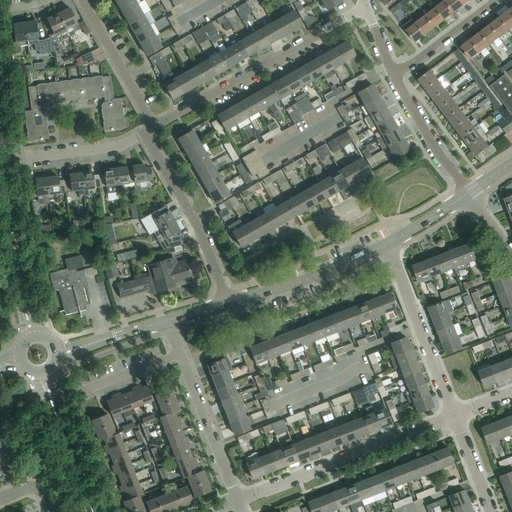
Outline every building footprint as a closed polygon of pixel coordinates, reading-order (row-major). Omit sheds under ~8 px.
[(122,12),(136,4),(133,0),(118,0),(116,1),(122,12)] [(255,0),(250,0),(246,3),(249,8),(257,3),(255,0)] [(341,2),(339,0),(321,0),(326,7),(325,8),(327,10),(341,2)] [(454,13),(444,0),(435,8),(444,20),(454,13)] [(454,13),(463,5),(459,0),(444,0),(454,13)] [(173,9),(168,1),(162,4),(167,12),(173,9)] [(293,4),(298,12),(303,9),(298,1),(293,4)] [(243,11),(249,8),(246,3),(235,9),(238,15),(241,19),(246,16),(243,11)] [(393,14),(403,6),(400,3),(390,10),(393,14)] [(142,15),(136,4),(122,12),(129,23),(142,15)] [(59,13),(57,14),(69,37),(75,34),(74,32),(79,30),(69,8),(64,11),(63,9),(59,11),(59,13)] [(434,28),(444,20),(435,8),(425,15),(434,28)] [(308,17),(303,9),(298,12),(303,21),(308,17)] [(232,10),(224,15),(227,20),(236,16),(232,10)] [(511,26),(511,13),(509,10),(499,17),(509,29),(511,26)] [(294,11),(292,12),(283,17),(291,31),(300,26),(302,25),(294,11)] [(69,37),(57,14),(55,13),(52,15),(51,17),(47,19),(53,33),(48,36),(49,38),(54,52),(56,58),(63,56),(58,42),(69,37)] [(135,34),(148,26),(142,15),(129,23),(135,34)] [(167,18),(172,27),(178,24),(173,15),(167,18)] [(227,21),(227,20),(224,15),(216,20),(221,30),(229,25),(227,21)] [(425,35),(434,28),(425,15),(415,23),(425,35)] [(291,31),(283,17),(272,24),(280,37),(291,31)] [(509,29),(499,17),(489,25),(499,37),(509,29)] [(35,21),(24,23),(27,45),(34,44),(35,51),(38,51),(44,50),(45,53),(54,52),(49,38),(44,40),(38,41),(35,21)] [(27,45),(24,23),(13,25),(16,43),(10,43),(12,55),(21,53),(20,46),(27,45)] [(211,23),(203,27),(206,33),(209,38),(217,33),(211,23)] [(415,42),(425,35),(415,23),(405,30),(415,42)] [(182,32),(178,24),(172,27),(177,35),(182,32)] [(280,37),(272,24),(261,30),(269,43),(280,37)] [(499,37),(489,25),(480,32),(489,44),(499,37)] [(141,44),(154,37),(148,26),(135,34),(141,44)] [(206,33),(203,27),(194,32),(197,38),(206,33)] [(269,43),(261,30),(250,36),(258,50),(269,43)] [(489,44),(480,32),(470,39),(479,52),(489,44)] [(189,35),(181,40),(188,53),(189,52),(185,45),(193,40),(189,35)] [(258,50),(250,36),(240,42),(248,56),(258,50)] [(161,48),(159,45),(154,37),(141,44),(146,53),(145,53),(147,56),(161,48)] [(479,52),(470,39),(460,47),(469,59),(479,52)] [(180,47),(184,55),(188,53),(181,40),(173,44),(176,50),(180,47)] [(248,56),(240,42),(229,48),(237,62),(248,56)] [(347,42),(344,43),(336,48),(344,62),(352,57),(355,56),(347,42)] [(168,47),(159,52),(163,57),(171,53),(168,47)] [(237,62),(229,48),(218,54),(226,68),(237,62)] [(344,62),(336,48),(325,54),(333,68),(344,62)] [(454,52),(461,62),(465,59),(458,49),(454,52)] [(91,51),(79,58),(82,65),(97,63),(91,51)] [(164,61),(163,57),(159,52),(148,58),(153,67),(164,61)] [(226,68),(218,54),(207,61),(215,74),(226,68)] [(333,68),(325,54),(314,60),(322,74),(333,68)] [(461,62),(468,71),(472,68),(465,59),(461,62)] [(322,74),(314,60),(303,67),(311,80),(322,74)] [(215,74),(207,61),(197,67),(204,80),(215,74)] [(501,73),(507,68),(505,65),(499,69),(501,73)] [(194,87),(204,80),(197,67),(186,73),(194,87)] [(311,80),(303,67),(293,73),(300,86),(311,80)] [(472,68),(468,71),(476,81),(480,78),(472,68)] [(425,89),(438,80),(430,70),(418,79),(421,83),(426,88),(425,89)] [(183,93),(175,79),(172,73),(161,79),(167,90),(166,91),(167,93),(168,92),(172,99),(175,98),(183,93)] [(194,87),(186,73),(175,79),(183,93),(194,87)] [(300,86),(293,73),(282,79),(290,93),(300,86)] [(364,73),(353,79),(356,84),(365,79),(367,78),(364,73)] [(511,83),(505,74),(489,86),(506,108),(511,115),(511,114),(511,83)] [(494,78),(491,75),(485,80),(488,83),(494,78)] [(102,76),(91,78),(93,98),(99,97),(100,96),(103,95),(104,99),(108,98),(110,96),(108,80),(111,80),(110,76),(102,77),(102,76)] [(93,98),(91,78),(80,79),(82,99),(83,99),(83,98),(86,98),(87,99),(93,98)] [(476,81),(483,91),(487,88),(480,78),(476,81)] [(82,99),(80,79),(69,81),(72,101),(78,100),(79,99),(82,98),(82,99)] [(290,93),(282,79),(271,85),(279,99),(290,93)] [(356,84),(353,79),(345,84),(348,89),(356,84)] [(445,89),(438,80),(425,89),(428,93),(429,92),(433,98),(432,98),(433,99),(445,89)] [(72,101),(69,81),(58,82),(61,102),(61,101),(64,100),(65,102),(72,101)] [(61,102),(58,82),(47,84),(50,104),(56,103),(57,101),(60,101),(60,102),(61,102)] [(50,104),(47,84),(36,85),(36,86),(28,87),(28,91),(31,91),(33,106),(36,108),(40,108),(39,104),(42,103),(44,104),(50,104)] [(279,99),(271,85),(260,91),(268,105),(272,112),(278,109),(274,102),(279,99)] [(329,87),(332,91),(335,96),(343,92),(340,86),(336,89),(333,85),(329,87)] [(373,87),(372,85),(358,93),(359,95),(364,104),(378,96),(373,87)] [(440,108),(452,99),(448,94),(454,90),(450,85),(445,89),(433,99),(436,102),(440,108)] [(483,91),(490,100),(494,97),(487,88),(483,91)] [(268,105),(260,91),(250,98),(257,111),(268,105)] [(335,96),(332,91),(323,96),(326,101),(335,96)] [(384,107),(378,96),(364,104),(370,114),(384,107)] [(313,109),(310,103),(306,97),(296,103),(299,109),(303,115),(305,114),(313,109)] [(501,107),(494,97),(490,100),(497,110),(501,107)] [(102,114),(102,116),(122,113),(120,98),(112,100),(110,102),(103,103),(101,106),(101,110),(103,109),(103,112),(102,114)] [(257,111),(250,98),(239,104),(247,117),(257,111)] [(319,99),(310,103),(313,109),(322,104),(319,99)] [(447,118),(459,108),(452,99),(440,108),(443,112),(447,117),(447,118)] [(247,117),(239,104),(228,110),(236,123),(247,117)] [(336,108),(341,117),(347,114),(351,111),(347,105),(343,107),(342,105),(336,108)] [(384,107),(370,114),(364,118),(370,129),(376,125),(390,117),(384,107)] [(504,110),(501,107),(497,110),(505,120),(508,118),(511,115),(506,108),(504,110)] [(454,127),(467,118),(459,108),(447,118),(450,122),(450,121),(455,127),(454,127)] [(300,116),(303,115),(299,109),(288,115),(294,125),(302,120),(300,116)] [(24,112),(26,127),(46,124),(46,121),(44,120),(44,117),(45,117),(45,113),(42,111),(35,112),(33,110),(24,112)] [(236,123),(228,110),(220,115),(220,114),(217,116),(225,130),(228,128),(227,128),(236,123)] [(124,128),(122,113),(102,116),(104,126),(105,127),(105,130),(104,130),(104,131),(124,128)] [(352,122),(347,114),(341,117),(346,125),(352,122)] [(396,128),(390,117),(376,125),(382,136),(396,128)] [(474,128),(474,127),(467,118),(454,127),(457,131),(458,131),(462,136),(461,137),(462,137),(474,128)] [(511,129),(511,123),(508,118),(505,120),(503,121),(510,131),(511,129)] [(211,123),(215,132),(221,129),(216,120),(211,123)] [(499,124),(506,134),(510,131),(503,121),(499,124)] [(270,131),(269,132),(272,137),(281,132),(275,122),(267,126),(270,131)] [(47,134),(46,124),(26,127),(28,142),(48,139),(48,138),(47,138),(47,135),(47,134)] [(469,146),(481,137),(485,134),(478,124),(474,127),(474,128),(462,137),(464,141),(465,140),(469,146)] [(346,131),(351,140),(356,137),(352,128),(346,131)] [(402,139),(396,128),(382,136),(376,140),(382,151),(389,147),(402,139)] [(226,137),(221,129),(215,132),(220,140),(226,137)] [(198,142),(193,133),(192,131),(178,139),(179,141),(184,150),(198,142)] [(272,137),(269,132),(261,136),(264,142),(272,137)] [(335,138),(338,144),(340,147),(338,143),(347,139),(344,133),(335,138)] [(361,145),(356,137),(351,140),(356,148),(361,145)] [(488,147),(481,137),(469,146),(472,150),(476,155),(476,156),(480,153),(485,159),(497,151),(492,144),(488,147)] [(341,148),(340,147),(338,144),(335,138),(327,143),(332,153),(341,148)] [(256,139),(248,144),(251,150),(259,145),(256,139)] [(407,147),(402,139),(389,147),(393,155),(395,158),(409,150),(407,147)] [(204,152),(198,142),(184,150),(191,160),(204,152)] [(223,145),(228,153),(233,150),(228,142),(223,145)] [(251,150),(248,144),(239,149),(243,154),(251,150)] [(325,144),(314,150),(317,156),(319,160),(330,154),(325,144)] [(361,151),(366,160),(371,157),(366,148),(361,151)] [(238,159),(233,150),(228,153),(233,162),(238,159)] [(259,179),(269,173),(255,150),(241,158),(252,176),(256,174),(259,179)] [(317,156),(314,150),(305,155),(308,161),(317,156)] [(210,163),(204,152),(191,160),(197,171),(210,163)] [(376,165),(371,157),(366,160),(371,168),(376,165)] [(301,158),(292,163),(295,168),(304,163),(301,158)] [(362,158),(359,159),(359,160),(351,164),(359,178),(367,174),(370,172),(362,158)] [(203,182),(217,174),(210,163),(197,171),(203,182)] [(235,166),(240,175),(246,172),(241,163),(235,166)] [(295,168),(292,163),(284,168),(287,173),(295,168)] [(348,185),(359,178),(351,164),(340,171),(348,185)] [(132,165),(133,170),(134,183),(135,186),(136,196),(141,195),(139,182),(152,180),(150,168),(145,168),(144,168),(144,165),(133,166),(133,165),(132,165)] [(134,183),(133,170),(127,171),(126,167),(115,168),(118,189),(122,188),(122,184),(134,183)] [(348,185),(340,171),(338,167),(327,173),(329,177),(337,191),(341,188),(342,190),(348,187),(347,185),(348,185)] [(118,189),(115,168),(114,168),(115,168),(103,170),(104,174),(98,175),(100,187),(106,187),(107,194),(118,192),(118,189)] [(279,170),(271,175),(274,180),(282,176),(279,170)] [(83,196),(80,172),(80,173),(69,175),(70,179),(64,180),(65,192),(78,190),(79,196),(83,196)] [(100,187),(98,175),(92,176),(92,172),(81,173),(81,172),(80,172),(83,196),(88,195),(88,189),(100,187)] [(251,180),(246,172),(240,175),(245,183),(251,180)] [(209,193),(223,185),(217,174),(203,182),(209,193)] [(274,180),(271,175),(262,180),(265,185),(274,180)] [(65,192),(64,180),(58,180),(57,176),(46,178),(46,177),(49,198),(53,197),(53,194),(65,192)] [(49,198),(46,177),(46,178),(35,179),(35,183),(29,184),(31,197),(43,195),(44,204),(49,203),(49,198)] [(337,191),(329,177),(318,183),(326,197),(337,191)] [(258,183),(249,187),(252,193),(261,188),(258,183)] [(326,197),(318,183),(308,189),(316,203),(326,197)] [(229,195),(228,193),(223,185),(209,193),(214,201),(215,203),(229,195)] [(252,193),(249,187),(241,192),(244,198),(252,193)] [(316,203),(308,189),(297,196),(305,209),(316,203)] [(305,209),(297,196),(286,202),(294,215),(305,209)] [(233,197),(228,200),(233,208),(238,205),(233,197)] [(233,208),(228,200),(222,203),(225,208),(227,211),(233,208)] [(294,215),(286,202),(276,208),(283,222),(294,215)] [(154,227),(156,230),(156,231),(174,220),(168,211),(167,211),(164,206),(142,219),(149,230),(154,227)] [(283,222),(276,208),(265,214),(273,228),(283,222)] [(262,234),(273,228),(265,214),(254,220),(262,234)] [(175,220),(174,220),(156,231),(156,230),(153,232),(163,250),(169,248),(171,252),(179,250),(177,246),(184,244),(179,237),(182,235),(179,231),(180,231),(174,221),(175,220)] [(251,240),(262,234),(254,220),(243,227),(251,240)] [(50,225),(35,227),(36,234),(51,232),(50,225)] [(243,245),(251,240),(243,227),(235,231),(232,233),(240,247),(243,245)] [(471,243),(460,248),(465,263),(477,258),(471,243)] [(465,263),(460,248),(448,252),(454,267),(465,263)] [(454,267),(448,252),(436,257),(442,272),(454,267)] [(83,288),(87,287),(88,286),(84,270),(76,272),(75,269),(83,267),(80,255),(65,260),(67,269),(49,274),(53,291),(58,290),(65,315),(86,310),(85,305),(88,304),(83,288)] [(442,272),(436,257),(425,262),(430,277),(442,272)] [(148,265),(151,274),(156,292),(158,291),(157,291),(166,288),(167,289),(173,287),(172,284),(177,283),(178,285),(192,281),(192,280),(192,279),(186,261),(174,265),(172,258),(148,265)] [(430,277),(425,262),(413,266),(419,281),(430,277)] [(105,270),(107,279),(118,276),(115,263),(104,265),(105,270)] [(149,290),(150,294),(157,295),(156,292),(151,274),(116,285),(120,299),(149,290)] [(494,282),(498,294),(511,288),(511,283),(509,276),(494,282)] [(481,277),(472,281),(475,286),(483,283),(481,277)] [(426,298),(428,304),(440,300),(436,289),(433,281),(427,283),(432,296),(426,298)] [(475,286),(472,281),(463,284),(465,290),(475,286)] [(458,286),(449,290),(451,295),(460,292),(458,286)] [(511,301),(511,288),(498,294),(503,305),(511,301)] [(451,295),(449,290),(440,293),(442,299),(451,295)] [(471,294),(475,303),(480,301),(477,292),(471,294)] [(388,294),(377,298),(383,313),(394,309),(388,294)] [(463,297),(467,306),(472,304),(469,295),(463,297)] [(383,313),(377,298),(365,303),(371,318),(383,313)] [(429,307),(433,319),(448,313),(454,311),(449,299),(429,307)] [(484,310),(480,301),(475,303),(478,312),(484,310)] [(511,315),(511,301),(503,305),(508,317),(511,315)] [(371,318),(365,303),(354,307),(360,322),(371,318)] [(475,313),(472,304),(467,306),(470,315),(475,313)] [(360,322),(354,307),(342,312),(348,327),(360,322)] [(348,327),(342,312),(331,316),(337,331),(348,327)] [(453,325),(448,313),(433,319),(438,331),(453,325)] [(480,317),(484,326),(490,324),(486,315),(480,317)] [(338,335),(337,331),(331,316),(319,321),(325,336),(326,340),(338,335)] [(472,320),(476,330),(481,327),(477,318),(472,320)] [(325,336),(319,321),(307,325),(313,341),(325,336)] [(458,323),(453,325),(438,331),(442,343),(457,337),(463,335),(458,323)] [(400,324),(389,328),(391,334),(403,330),(400,324)] [(493,333),(490,324),(484,326),(487,335),(493,333)] [(313,341),(307,325),(296,330),(302,345),(313,341)] [(484,336),(481,327),(476,330),(479,338),(484,336)] [(391,334),(389,328),(380,332),(383,337),(391,334)] [(302,345),(296,330),(284,334),(290,350),(302,345)] [(290,350),(284,334),(273,339),(279,354),(290,350)] [(375,334),(366,337),(366,338),(368,343),(378,339),(375,334)] [(507,340),(505,334),(496,338),(498,344),(507,340)] [(368,343),(366,338),(366,337),(357,341),(360,347),(368,343)] [(390,343),(395,355),(410,349),(405,337),(390,343)] [(462,348),(457,337),(442,343),(447,354),(462,348)] [(279,354),(273,339),(261,343),(261,344),(267,359),(279,354)] [(491,340),(482,344),(484,349),(493,346),(491,340)] [(352,343),(343,346),(343,347),(345,352),(354,348),(352,343)] [(267,359),(261,344),(257,345),(256,344),(251,346),(251,348),(249,348),(255,363),(267,359)] [(484,349),(482,344),(470,348),(472,354),(484,349)] [(345,352),(343,347),(343,346),(333,350),(335,356),(345,352)] [(415,360),(410,349),(395,355),(389,357),(394,369),(400,366),(415,360)] [(242,355),(245,364),(251,362),(247,352),(242,355)] [(367,355),(371,364),(377,362),(373,353),(367,355)] [(298,357),(294,359),(299,372),(301,377),(310,374),(308,368),(303,370),(298,357)] [(511,375),(511,358),(502,362),(508,377),(511,375)] [(207,365),(212,377),(227,371),(222,359),(207,365)] [(331,359),(322,363),(324,368),(333,365),(331,359)] [(419,372),(415,360),(400,366),(404,378),(419,372)] [(255,370),(251,362),(245,364),(249,373),(255,370)] [(380,371),(377,362),(371,364),(374,373),(380,371)] [(508,377),(502,362),(491,367),(497,382),(508,377)] [(324,368),(322,363),(313,366),(315,372),(324,368)] [(497,382),(491,367),(479,372),(485,387),(497,382)] [(231,383),(227,371),(212,377),(217,389),(231,383)] [(292,381),(301,377),(299,372),(290,375),(292,381)] [(424,383),(419,372),(404,378),(408,389),(424,383)] [(254,376),(258,385),(263,383),(262,380),(260,374),(254,376)] [(278,386),(276,381),(276,380),(276,381),(273,375),(262,380),(263,383),(266,391),(278,386)] [(276,380),(276,381),(278,386),(287,383),(285,377),(276,380)] [(377,389),(391,383),(390,378),(381,382),(379,377),(374,380),(375,383),(377,389)] [(236,394),(231,383),(217,389),(221,400),(236,394)] [(268,395),(266,391),(263,383),(258,385),(261,393),(254,396),(255,400),(268,395)] [(379,392),(377,389),(375,383),(363,387),(365,393),(366,393),(367,397),(379,392)] [(383,386),(391,383),(377,389),(379,392),(381,398),(386,395),(383,386)] [(424,383),(408,389),(404,391),(408,403),(413,401),(428,395),(424,383)] [(140,385),(136,387),(142,404),(153,400),(147,385),(141,388),(140,385)] [(142,404),(136,387),(131,388),(132,391),(126,393),(132,408),(142,404)] [(360,395),(365,393),(363,387),(352,392),(356,404),(362,401),(360,395)] [(155,395),(157,400),(160,399),(161,402),(158,403),(160,408),(163,407),(164,410),(161,411),(163,415),(163,416),(174,411),(174,412),(179,410),(176,403),(175,403),(172,396),(173,395),(171,389),(155,395)] [(132,408),(126,393),(121,396),(120,393),(115,395),(122,412),(132,408)] [(349,393),(340,396),(342,402),(351,399),(349,393)] [(236,394),(221,400),(225,412),(240,406),(236,394)] [(122,412),(115,395),(111,396),(112,399),(106,401),(112,416),(122,412)] [(428,395),(413,401),(418,413),(433,407),(428,395)] [(342,402),(340,396),(331,400),(333,406),(342,402)] [(260,400),(263,410),(269,407),(265,398),(260,400)] [(389,411),(395,408),(391,399),(385,402),(389,411)] [(326,402),(317,406),(319,411),(328,408),(326,402)] [(245,417),(240,406),(225,412),(230,423),(245,417)] [(319,411),(317,406),(308,409),(310,415),(319,411)] [(272,416),(269,407),(263,410),(267,418),(272,416)] [(379,428),(373,413),(371,407),(366,409),(369,415),(362,418),(368,433),(379,428)] [(399,407),(395,408),(389,411),(393,422),(399,420),(396,413),(401,411),(399,407)] [(328,408),(319,411),(322,417),(331,414),(328,408)] [(385,409),(373,413),(379,428),(391,424),(385,409)] [(176,417),(174,412),(174,411),(163,416),(163,415),(159,417),(163,427),(181,420),(179,416),(176,417)] [(303,411),(294,415),(296,420),(305,417),(303,411)] [(109,428),(112,427),(110,422),(107,423),(106,420),(109,419),(107,414),(91,420),(93,427),(95,426),(98,434),(96,434),(99,441),(104,439),(115,434),(113,430),(110,431),(109,428)] [(296,420),(294,415),(285,418),(287,424),(296,420)] [(250,429),(245,417),(230,423),(235,435),(250,429)] [(368,433),(362,418),(350,422),(356,437),(368,433)] [(280,420),(271,424),(273,429),(276,436),(287,431),(282,419),(280,420)] [(511,434),(506,419),(494,423),(500,438),(511,434)] [(182,425),(181,420),(163,427),(167,437),(182,432),(180,426),(182,425)] [(356,437),(350,422),(339,427),(344,442),(356,437)] [(500,438),(494,423),(482,428),(488,443),(500,438)] [(276,436),(273,429),(271,424),(262,427),(264,433),(269,431),(270,433),(274,432),(275,436),(276,436)] [(344,442),(339,427),(327,431),(333,446),(344,442)] [(257,429),(248,433),(250,439),(259,435),(257,429)] [(333,446),(327,431),(316,436),(321,451),(333,446)] [(184,437),(182,432),(167,437),(171,448),(189,441),(187,436),(184,437)] [(105,450),(122,443),(118,433),(115,434),(104,439),(106,445),(103,446),(105,450)] [(250,439),(248,433),(236,437),(239,443),(250,439)] [(321,451),(316,436),(304,440),(310,455),(321,451)] [(298,460),(292,445),(290,438),(284,441),(287,447),(281,450),(287,464),(298,460)] [(0,454),(13,449),(9,440),(0,441),(0,454)] [(310,455),(304,440),(292,445),(298,460),(310,455)] [(190,445),(189,441),(171,448),(175,458),(190,452),(188,446),(190,445)] [(126,453),(122,443),(105,450),(107,454),(109,453),(112,459),(126,453)] [(448,448),(437,452),(443,467),(454,463),(448,448)] [(287,464),(281,450),(269,454),(275,469),(287,464)] [(510,464),(507,458),(504,450),(499,451),(503,460),(498,462),(501,468),(510,464)] [(192,458),(190,452),(175,458),(179,468),(196,461),(195,457),(192,458)] [(264,474),(258,459),(255,452),(251,454),(251,455),(244,458),(246,463),(252,478),(264,474)] [(443,467),(437,452),(425,457),(431,472),(443,467)] [(113,470),(130,463),(126,453),(112,459),(114,465),(111,466),(113,470)] [(275,469),(269,454),(258,459),(264,474),(275,469)] [(431,472),(425,457),(414,461),(419,476),(431,472)] [(198,465),(196,461),(179,468),(183,478),(187,477),(198,472),(196,466),(198,465)] [(419,476),(414,461),(402,466),(408,481),(419,476)] [(134,474),(130,463),(113,470),(115,475),(117,474),(119,479),(134,474)] [(408,481),(402,466),(390,471),(396,486),(408,481)] [(202,470),(198,472),(187,477),(188,481),(191,480),(193,483),(190,484),(192,489),(195,488),(196,491),(193,492),(195,497),(211,491),(208,484),(207,485),(204,477),(205,477),(202,470)] [(396,486),(390,471),(379,475),(385,490),(396,486)] [(511,471),(501,476),(505,488),(511,485),(511,471)] [(121,491),(138,484),(134,474),(119,479),(122,485),(119,486),(121,491)] [(385,490),(379,475),(367,480),(373,495),(385,490)] [(457,478),(448,482),(450,487),(460,484),(457,478)] [(373,495),(367,480),(356,484),(362,499),(373,495)] [(450,487),(448,482),(439,485),(441,491),(450,487)] [(142,494),(138,484),(121,491),(123,495),(125,494),(127,499),(127,500),(139,495),(139,496),(142,494)] [(362,499),(356,484),(344,489),(350,504),(362,499)] [(186,505),(193,502),(186,486),(182,488),(183,491),(180,492),(178,489),(173,491),(175,494),(171,495),(170,492),(161,496),(162,499),(159,500),(158,497),(153,499),(154,502),(151,503),(150,500),(145,502),(149,511),(163,511),(165,511),(166,511),(178,508),(178,506),(185,503),(186,505)] [(434,487),(425,491),(427,496),(436,493),(434,487)] [(350,504),(344,489),(333,493),(339,508),(350,504)] [(450,496),(455,508),(470,502),(465,490),(450,496)] [(427,496),(425,491),(416,494),(418,500),(427,496)] [(329,511),(339,508),(333,493),(321,498),(326,511),(329,511)] [(141,511),(141,509),(144,508),(142,503),(139,504),(137,501),(140,500),(139,496),(139,495),(127,500),(127,499),(123,501),(125,508),(126,507),(128,511),(145,511),(142,511),(141,511)] [(411,496),(402,500),(404,506),(413,502),(411,496)] [(326,511),(321,498),(309,502),(313,511),(326,511)] [(404,506),(402,500),(393,503),(395,509),(404,506)] [(426,505),(428,511),(434,511),(433,508),(438,506),(436,501),(426,505)] [(473,511),(470,502),(455,508),(456,511),(473,511)]
